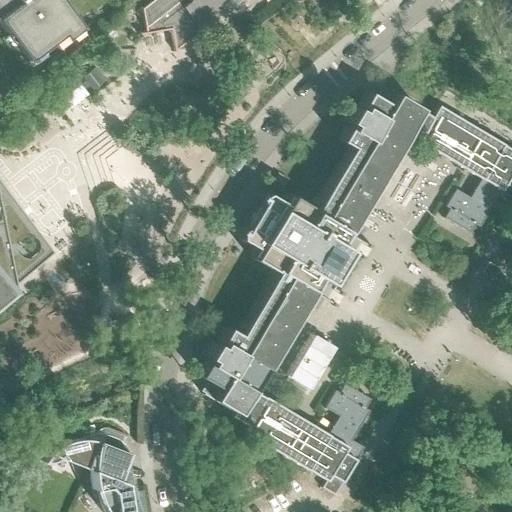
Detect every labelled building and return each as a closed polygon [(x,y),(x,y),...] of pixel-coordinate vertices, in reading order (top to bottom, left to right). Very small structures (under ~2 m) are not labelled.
[(79,27),(58,0),(0,0),(0,26),(25,60),(50,42),(53,46),(79,27)] [(206,25),(238,0),(150,0),(139,9),(144,32),(163,18),(183,43),(200,30),(198,27),(204,23),(206,25)] [(61,114),(87,94),(79,85),(54,105),(61,114)] [(271,269),(272,269),(235,333),(224,327),(215,342),(216,342),(215,344),(211,342),(202,357),(206,360),(205,361),(204,361),(195,376),(203,381),(198,390),(201,392),(201,394),(232,413),(230,416),(244,425),(240,432),(306,471),(306,470),(324,481),(320,487),(332,495),(341,481),(340,481),(352,460),(353,461),(361,447),(349,440),(367,410),(363,408),(368,399),(342,383),(337,392),(333,390),(322,407),(337,416),(326,434),(262,396),(262,397),(251,391),(265,368),(262,366),(308,290),(326,301),(361,241),(344,231),(389,155),(392,157),(405,134),(416,140),(415,141),(479,179),(468,197),(453,189),(443,206),(447,208),(442,217),(468,233),(473,224),(477,226),(495,197),(507,204),(511,195),(511,151),(501,145),(501,144),(437,105),(430,117),(417,109),(417,108),(384,88),(384,89),(380,87),(375,96),(366,91),(357,106),(358,107),(357,109),(352,106),(343,121),(347,124),(346,126),(345,125),(336,140),(346,146),(308,210),(307,209),(308,207),(287,195),(286,196),(283,194),(278,201),(264,192),(263,193),(257,196),(257,203),(243,227),(236,230),(236,237),(237,237),(236,238),(251,247),(247,254),(250,256),(249,258),(270,270),(271,269)] [(12,286),(11,282),(25,271),(4,246),(0,225),(17,212),(0,189),(0,300),(13,290),(12,286)] [(490,279),(497,268),(486,262),(479,273),(490,279)] [(309,334),(284,375),(306,388),(330,346),(309,334)] [(96,454),(123,464),(128,450),(123,445),(117,440),(110,436),(104,435),(96,434),(88,436),(81,438),(80,439),(68,441),(62,443),(54,448),(46,453),(40,460),(40,461),(41,461),(55,457),(89,471),(96,454)] [(96,454),(89,471),(90,482),(93,493),(97,503),(98,505),(102,511),(136,511),(132,487),(131,480),(118,475),(123,464),(96,454)]
